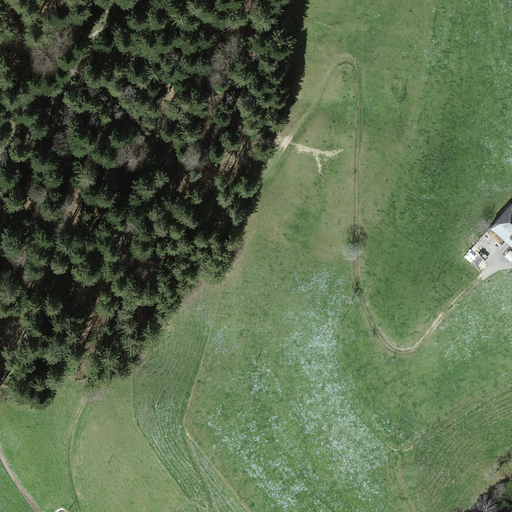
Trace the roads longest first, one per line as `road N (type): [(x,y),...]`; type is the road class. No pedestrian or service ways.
road 1 (track): [(82,511),(69,462),(82,403),(273,170),(341,60),(357,62),(363,89),(362,291)]
road 2 (track): [(511,264),(477,279),(413,348),(382,341),(362,291)]
